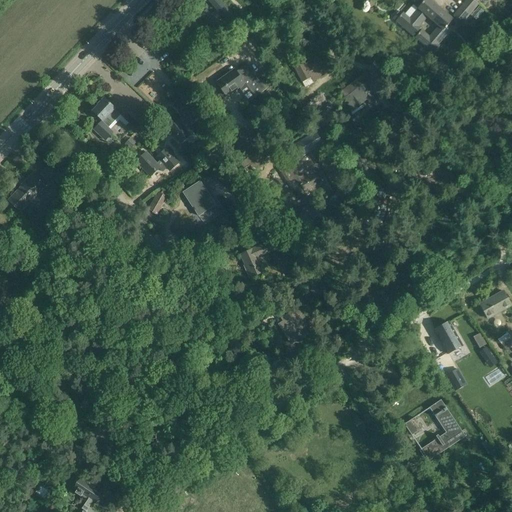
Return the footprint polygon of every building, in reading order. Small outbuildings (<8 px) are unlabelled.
[(226,31),(217,22),(221,17),(226,23),(232,17),(216,0),(210,0),(207,3),(217,13),(212,17),(204,8),(198,14),(220,37),(226,31)] [(442,11),(435,4),(429,0),(425,0),(421,5),(418,3),(415,7),(413,5),(405,15),(403,13),(401,15),(398,12),(393,19),(392,20),(413,38),(421,28),(420,27),(428,16),(434,21),(442,11)] [(473,0),(466,0),(460,8),(469,15),(478,5),(473,0)] [(455,18),(453,21),(459,27),(469,15),(460,8),(453,16),(455,18)] [(422,30),(415,38),(433,53),(440,45),(439,44),(451,30),(447,27),(453,20),(445,13),(442,11),(434,21),(439,25),(429,36),(422,30)] [(177,67),(183,75),(196,65),(190,57),(177,67)] [(313,81),(327,74),(320,61),(310,66),(308,63),(304,65),(304,64),(295,68),(303,82),(305,87),(314,82),(313,81)] [(254,98),(265,90),(257,79),(247,65),(240,70),(240,71),(237,73),(235,70),(217,83),(227,96),(244,84),(254,98)] [(352,110),(367,99),(370,102),(375,99),(366,86),(374,80),(367,72),(342,92),(350,103),(348,104),(352,110)] [(327,108),(320,96),(299,109),(305,119),(313,114),(314,116),(327,108)] [(94,130),(100,135),(105,141),(113,133),(108,129),(121,115),(104,99),(98,105),(99,106),(93,112),(103,121),(94,130)] [(190,126),(200,119),(188,104),(178,112),(185,121),(184,123),(191,131),(193,130),(190,126)] [(138,131),(147,122),(134,109),(125,119),(138,131)] [(228,115),(219,120),(227,135),(236,130),(228,115)] [(191,131),(184,123),(182,124),(179,121),(170,129),(181,143),(190,135),(189,133),(191,131)] [(328,136),(342,158),(350,153),(353,143),(357,138),(348,123),(328,136)] [(302,138),(307,146),(321,138),(317,130),(302,138)] [(130,138),(125,144),(130,148),(131,148),(135,143),(130,138)] [(164,164),(167,167),(170,171),(179,162),(167,149),(157,158),(160,161),(157,164),(160,168),(164,164)] [(287,157),(290,162),(278,169),(283,176),(282,177),(284,180),(285,180),(293,192),(295,191),(299,197),(322,183),(312,167),(314,165),(306,152),(299,157),(296,152),(287,157)] [(160,168),(157,164),(146,153),(137,162),(150,177),(160,168)] [(277,158),(274,153),(251,167),(254,172),(277,158)] [(362,159),(361,160),(359,156),(347,163),(360,183),(362,186),(374,178),(362,159)] [(63,177),(59,174),(50,165),(38,177),(34,173),(24,183),(25,184),(9,201),(20,212),(46,185),(47,187),(53,180),(57,184),(63,177)] [(227,175),(217,181),(223,190),(233,184),(227,175)] [(215,205),(200,182),(184,193),(199,216),(215,205)] [(157,215),(167,198),(159,193),(149,211),(157,215)] [(23,218),(16,226),(25,234),(32,226),(23,218)] [(244,266),(249,278),(265,271),(262,266),(260,267),(256,258),(275,250),(271,242),(241,255),(246,265),(244,266)] [(489,319),(511,306),(503,292),(502,292),(503,294),(502,295),(495,299),(494,297),(480,305),(489,319)] [(304,317),(303,317),(298,308),(286,316),(288,319),(279,325),(291,344),(304,336),(300,328),(304,326),(300,320),(304,317)] [(328,322),(334,325),(336,320),(331,317),(328,322)] [(449,322),(434,330),(448,355),(463,346),(449,322)] [(498,340),(502,346),(511,339),(507,333),(498,340)] [(480,334),(473,338),(480,348),(487,344),(480,334)] [(511,347),(511,339),(502,346),(506,351),(511,347)] [(479,353),(484,361),(491,356),(486,348),(479,353)] [(447,376),(455,391),(462,387),(466,384),(462,378),(458,370),(447,376)] [(429,461),(465,437),(441,400),(429,408),(446,433),(439,437),(438,435),(436,437),(437,439),(419,451),(424,458),(426,457),(429,461)] [(414,418),(404,425),(412,436),(422,429),(414,418)] [(39,487),(33,495),(44,502),(56,485),(42,476),(36,485),(39,487)] [(93,504),(102,491),(84,478),(75,492),(88,500),(81,510),(84,511),(82,511),(95,511),(89,508),(92,504),(93,504)]
